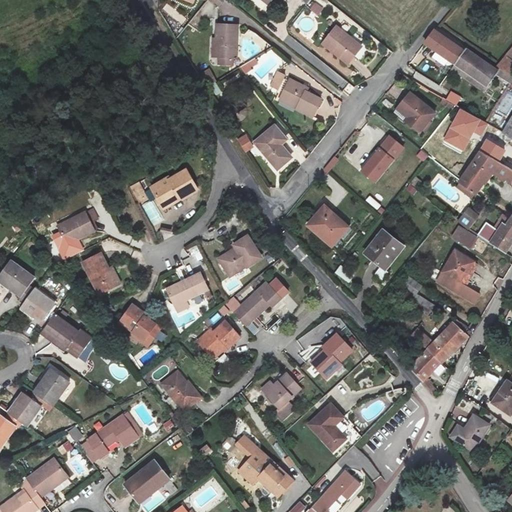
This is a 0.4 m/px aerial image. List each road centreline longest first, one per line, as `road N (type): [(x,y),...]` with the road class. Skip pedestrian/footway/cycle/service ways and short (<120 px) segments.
road 1 (residential): [(267,215),(450,0)]
road 2 (residential): [(137,0),(230,154)]
road 3 (unknown): [(358,108),(224,3)]
road 4 (residential): [(334,292),(438,411)]
road 5 (residential): [(438,411),(511,282)]
road 6 (residential): [(153,256),(205,220),(230,154)]
